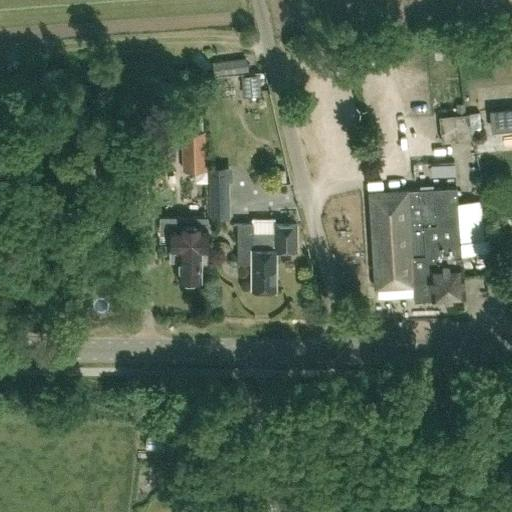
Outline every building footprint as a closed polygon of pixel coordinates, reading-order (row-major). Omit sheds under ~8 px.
[(401,32),(402,42),(419,41),(419,31),(401,32)] [(247,70),(246,59),(224,62),(225,72),(247,70)] [(242,76),(244,92),(260,90),(258,74),(242,76)] [(469,113),(465,113),(464,102),(455,103),(456,114),(439,115),(441,141),(471,138),(469,113)] [(184,131),(184,167),(204,167),(204,131),(184,131)] [(230,177),(222,177),(222,167),(212,167),(212,178),(211,178),(211,215),(230,215),(230,177)] [(456,186),(369,191),(374,286),(412,284),(413,299),(462,297),(456,186)] [(193,227),(170,227),(170,251),(179,251),(179,280),(201,280),(201,262),(207,262),(207,222),(193,222),(193,227)] [(277,223),(276,235),(253,234),(253,222),(239,222),(238,260),(251,260),(251,287),(275,288),(276,249),(297,249),(297,223),(277,223)] [(416,346),(433,347),(433,311),(416,311),(416,346)] [(236,474),(232,453),(206,458),(211,479),(236,474)]
